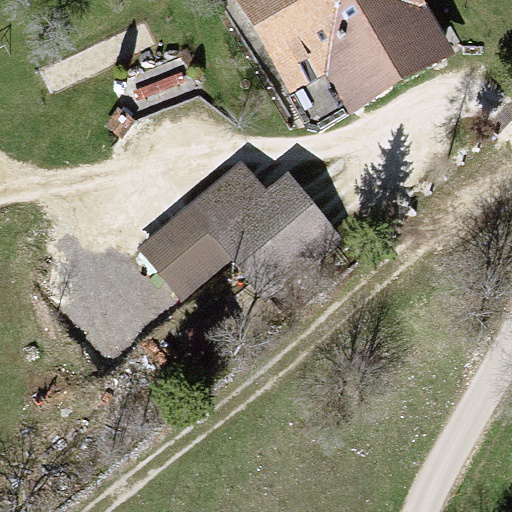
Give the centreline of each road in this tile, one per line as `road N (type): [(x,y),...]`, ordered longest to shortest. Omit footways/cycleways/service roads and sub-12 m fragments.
road 1 (unknown): [(144,146),(236,141),(420,152),(511,175)]
road 2 (unclassified): [(434,511),(511,346)]
